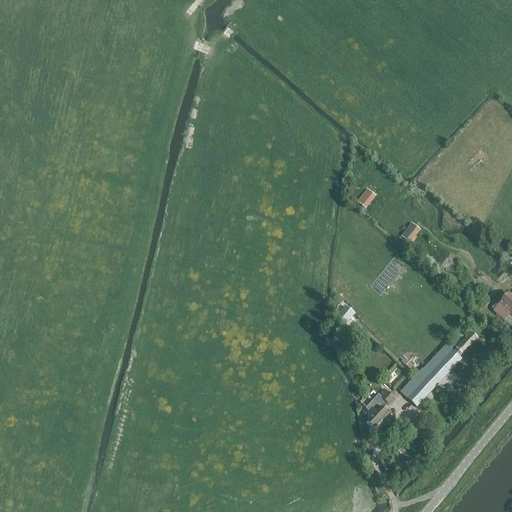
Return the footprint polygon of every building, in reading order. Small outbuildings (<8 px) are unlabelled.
[(357,203),(365,209),(376,196),(367,190),(357,203)] [(410,244),(420,231),(411,224),(401,237),(410,244)] [(511,297),(508,294),(492,312),(503,322),(508,317),(511,320),(511,297)] [(344,307),(334,320),(343,328),(354,315),(344,307)] [(456,348),(462,354),(477,338),(471,332),(456,348)] [(402,394),(416,407),(459,360),(446,347),(402,394)] [(362,412),(370,419),(366,424),(373,430),(387,415),(380,409),(386,403),(389,406),(394,400),(383,390),(362,412)]
